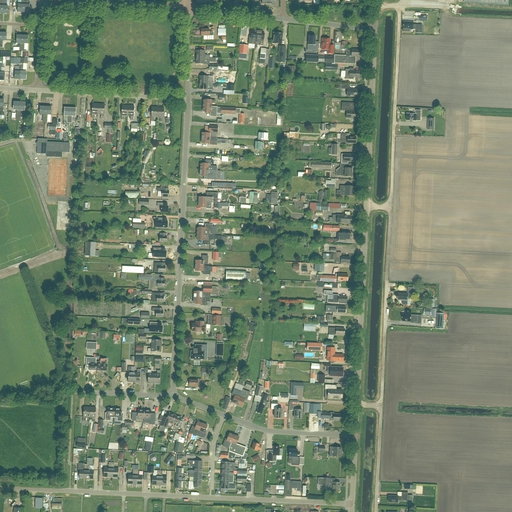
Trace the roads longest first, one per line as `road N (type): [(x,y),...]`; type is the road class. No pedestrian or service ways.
road 1 (unclassified): [(356,404),(374,30)]
road 2 (unclassified): [(351,504),(0,488)]
road 3 (residential): [(173,396),(188,98)]
road 4 (track): [(389,206),(398,5)]
road 5 (residential): [(188,98),(38,90)]
road 6 (residential): [(186,7),(43,3)]
road 7 (residential): [(355,435),(266,430),(224,415)]
road 8 (residential): [(381,406),(386,281)]
